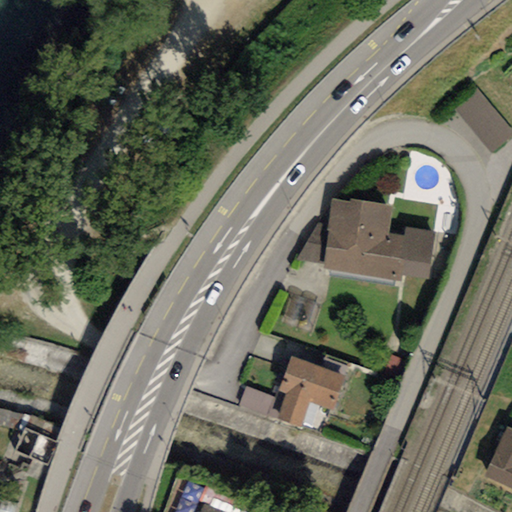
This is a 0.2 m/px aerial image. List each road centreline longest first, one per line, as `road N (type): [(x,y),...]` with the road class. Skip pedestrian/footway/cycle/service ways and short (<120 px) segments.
road 1 (residential): [(357,511),(475,229),(478,192),(452,148),(407,133),(372,144),(344,167),(276,264),(215,382)]
road 2 (primary): [(459,0),(367,76),(266,192),(169,346),(122,457)]
road 3 (track): [(78,242),(122,119),(213,0)]
road 4 (track): [(215,382),(94,339),(74,302),(78,242)]
